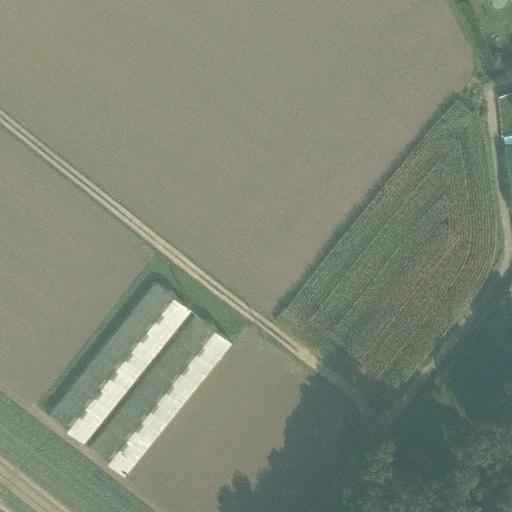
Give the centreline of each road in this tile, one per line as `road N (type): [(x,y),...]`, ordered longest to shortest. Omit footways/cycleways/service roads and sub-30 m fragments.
road 1 (track): [(511,81),(487,89),(508,265),(313,511)]
road 2 (track): [(382,425),(0,119)]
